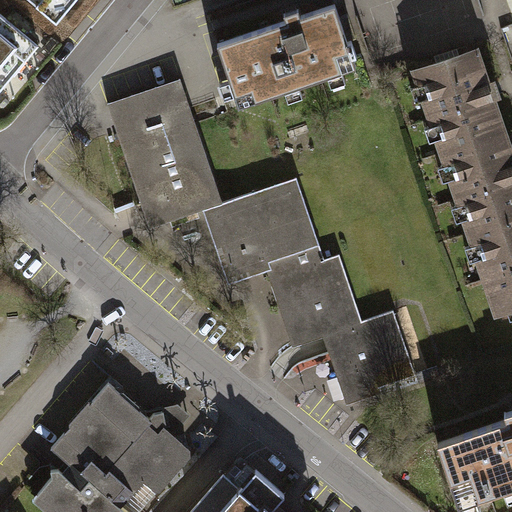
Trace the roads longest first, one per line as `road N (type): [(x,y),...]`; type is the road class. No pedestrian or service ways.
road 1 (residential): [(0,182),(119,297),(384,511)]
road 2 (residential): [(0,157),(136,0)]
